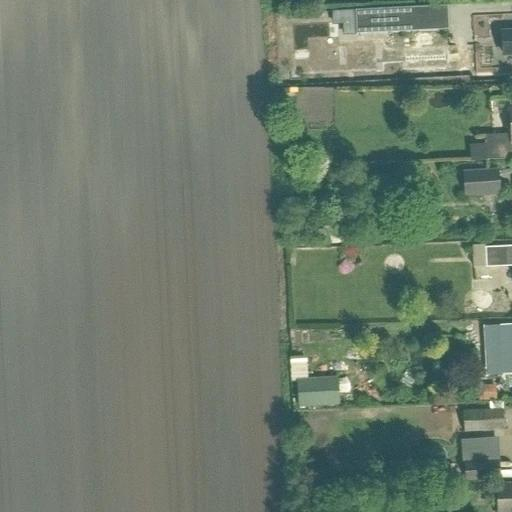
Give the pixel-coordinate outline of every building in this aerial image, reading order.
[(354,11),(355,35),(421,32),(420,8),(354,11)] [(511,32),(500,33),(500,39),(499,39),(499,47),(500,47),(501,53),(511,52),(511,32)] [(471,161),(511,158),(511,141),(511,106),(510,107),(511,136),(485,137),(485,144),(470,145),(471,161)] [(497,169),(463,172),(466,196),(498,194),(497,169)] [(374,222),(374,243),(392,242),(392,222),(374,222)] [(511,246),(488,248),(488,266),(511,264),(511,246)] [(511,325),(501,326),(502,353),(511,352),(511,325)] [(335,375),(305,377),(304,359),(290,359),(293,405),(337,403),(335,375)] [(464,431),(503,429),(502,409),(464,411),(464,431)] [(500,478),(499,462),(464,464),(465,480),(500,478)] [(511,511),(511,484),(498,486),(498,511),(511,511)]
